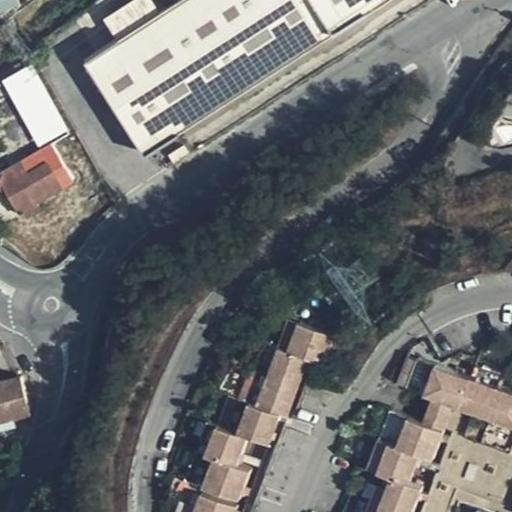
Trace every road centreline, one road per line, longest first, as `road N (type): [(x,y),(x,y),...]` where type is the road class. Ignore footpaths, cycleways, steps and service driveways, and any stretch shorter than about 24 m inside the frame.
road 1 (residential): [(447,17),(453,59),(429,120),(282,239),(194,348),(162,433),(152,511)]
road 2 (tertiary): [(71,296),(136,215),(447,17)]
road 3 (residential): [(297,511),(384,346),(443,306),(511,293)]
road 4 (unknown): [(167,193),(94,102),(75,62),(81,33),(115,0)]
road 5 (tertiary): [(57,322),(64,372),(58,416),(28,511)]
